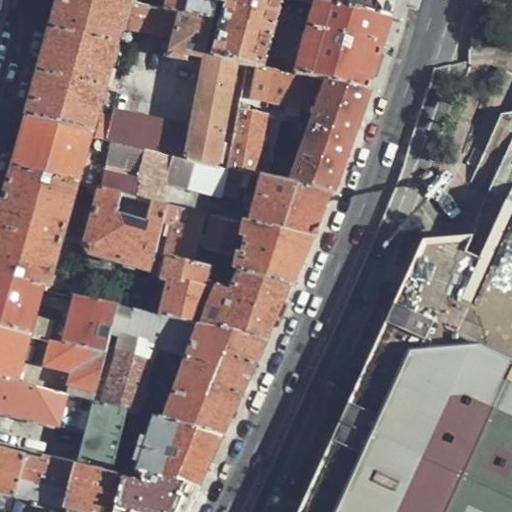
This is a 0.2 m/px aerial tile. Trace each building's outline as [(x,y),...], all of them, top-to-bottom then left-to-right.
[(46,55),(27,121),(90,135),(90,137),(112,142),(216,166),(219,149),(229,150),(230,139),(222,137),(235,66),(209,60),(206,60),(190,141),(182,132),(151,125),(151,126),(102,116),(98,130),(92,129),(121,27),(175,39),(171,57),(185,61),(188,55),(201,58),(212,23),(165,12),(127,3),(113,0),(60,0),(59,7),(46,55)] [(113,0),(127,3),(127,0),(167,0),(165,12),(212,23),(216,9),(207,6),(208,0),(113,0)] [(260,66),(279,0),(217,0),(217,5),(224,7),(209,60),(235,66),(243,67),(250,69),(259,69),(260,66)] [(332,0),(331,6),(391,20),(396,0),(332,0)] [(379,58),(391,20),(331,6),(321,4),(315,3),(294,74),(294,76),(368,93),(379,58)] [(360,116),(368,93),(294,76),(294,74),(260,66),(259,69),(250,69),(243,67),(237,102),(247,104),(249,98),(316,112),(291,184),(331,196),(349,147),(360,116)] [(226,168),(247,174),(255,175),(265,114),(236,109),(230,139),(229,150),(226,168)] [(21,146),(14,170),(77,185),(90,137),(90,135),(27,121),(21,146)] [(151,203),(160,205),(165,182),(236,198),(241,179),(246,181),(247,174),(226,168),(216,166),(112,142),(101,191),(121,196),(151,203)] [(1,217),(0,219),(0,279),(43,290),(47,291),(77,185),(14,170),(1,217)] [(318,227),(331,196),(291,184),(259,177),(250,226),(312,242),(318,227)] [(172,225),(177,208),(160,205),(151,203),(145,223),(116,216),(121,196),(101,191),(85,247),(90,254),(152,273),(152,271),(161,274),(163,259),(156,256),(164,224),(172,225)] [(191,264),(205,215),(177,208),(172,225),(163,259),(191,264)] [(232,257),(240,223),(212,217),(204,249),(232,257)] [(302,263),(312,242),(250,226),(239,276),(291,289),(302,263)] [(278,317),(291,289),(239,276),(230,297),(201,288),(206,268),(199,267),(191,264),(163,259),(161,274),(159,281),(171,285),(161,320),(265,346),(278,317)] [(0,331),(29,339),(51,343),(105,355),(108,346),(111,336),(117,308),(76,298),(68,328),(35,318),(43,290),(0,279),(0,331)] [(136,312),(150,316),(152,304),(138,301),(136,312)] [(242,396),(265,346),(161,320),(150,316),(136,312),(117,308),(111,336),(187,358),(165,421),(222,440),(242,396)] [(0,383),(16,387),(29,339),(0,331),(0,383)] [(65,399),(92,406),(105,355),(51,343),(45,366),(71,374),(65,399)] [(92,406),(127,413),(136,415),(151,358),(108,346),(105,355),(92,406)] [(0,383),(0,414),(85,434),(76,465),(112,474),(127,413),(92,406),(65,399),(16,387),(0,383)] [(212,462),(222,440),(165,421),(152,419),(133,480),(150,484),(152,480),(198,492),(212,462)] [(0,493),(15,498),(25,460),(0,453),(0,493)] [(25,460),(15,498),(63,509),(74,472),(25,460)] [(63,509),(75,511),(114,511),(123,484),(74,472),(63,509)] [(188,511),(198,492),(152,480),(150,484),(148,491),(123,484),(114,511),(188,511)]
